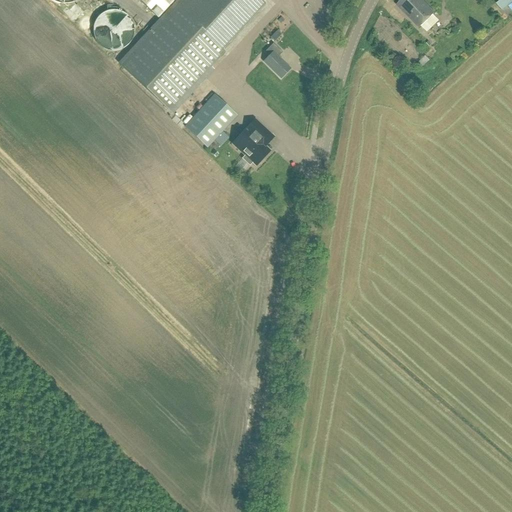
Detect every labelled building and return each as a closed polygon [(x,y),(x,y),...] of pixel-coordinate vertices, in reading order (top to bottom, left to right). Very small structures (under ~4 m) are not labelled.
[(136,0),(158,19),(175,0),(136,0)] [(260,0),(188,0),(183,5),(226,47),(266,5),(260,0)] [(436,11),(425,0),(401,0),(397,4),(426,33),(439,21),(433,15),(436,11)] [(503,9),(511,4),(511,0),(500,0),(499,1),(503,9)] [(168,108),(226,47),(183,5),(125,67),(168,108)] [(99,47),(100,48),(102,49),(103,50),(105,51),(107,51),(109,52),(110,52),(112,52),(114,52),(116,52),(118,52),(119,51),(121,50),(123,50),(124,49),(126,48),(127,46),(128,45),(130,44),(131,42),(131,41),(132,39),(133,37),(133,35),(133,34),(134,32),(134,30),(133,28),(133,26),(132,25),(132,23),(131,21),(130,20),(129,18),(128,17),(126,16),(125,15),(123,14),(122,13),(120,12),(119,12),(117,11),(115,11),(113,11),(112,11),(110,11),(108,11),(106,12),(105,13),(103,13),(102,14),(100,15),(99,16),(98,18),(96,19),(95,21),(95,22),(94,24),(93,25),(93,27),(92,29),(92,31),(92,32),(93,34),(93,36),(93,38),(94,39),(95,41),(96,43),(97,44),(98,45),(99,47)] [(282,53),(273,44),(264,53),(268,57),(263,62),(281,80),(292,69),(279,56),(282,53)] [(242,61),(249,67),(253,62),(246,56),(242,61)] [(428,57),(418,63),(421,69),(432,62),(428,57)] [(237,116),(214,96),(186,127),(208,148),(237,116)] [(246,129),(232,144),(245,157),(242,159),(249,166),(252,163),(256,167),(270,152),(263,145),(271,136),(260,125),(252,134),(246,129)]
